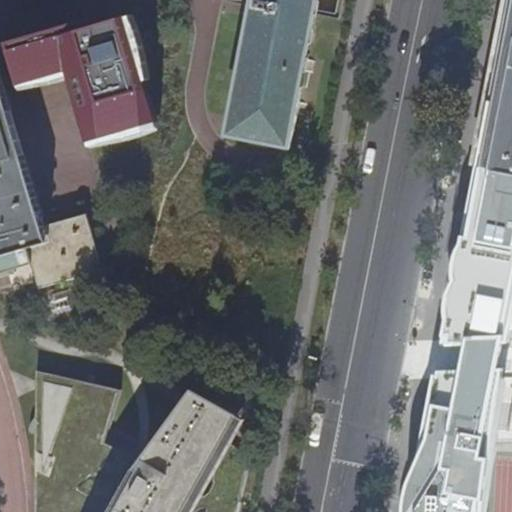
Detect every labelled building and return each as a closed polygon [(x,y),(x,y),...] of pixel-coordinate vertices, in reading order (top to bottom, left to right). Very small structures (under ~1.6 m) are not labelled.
[(256,0),(231,133),(289,144),(317,0),(256,0)] [(128,16),(59,35),(70,70),(81,109),(150,89),(128,16)] [(494,116),(485,160),(479,190),(464,256),(445,342),(510,340),(511,334),(511,327),(511,20),(505,57),(494,116)] [(70,70),(59,35),(10,49),(21,84),(70,70)] [(0,273),(13,270),(18,286),(37,281),(40,288),(103,270),(87,214),(45,226),(0,71),(0,273)] [(150,89),(81,109),(90,141),(159,120),(150,89)] [(435,386),(431,403),(425,434),(416,481),(412,502),(410,511),(478,511),(481,502),(482,478),(495,414),(498,414),(505,367),(438,369),(435,386)] [(237,511),(249,456),(231,443),(245,419),(194,386),(185,399),(142,463),(105,443),(122,390),(39,368),(36,511),(237,511)]
